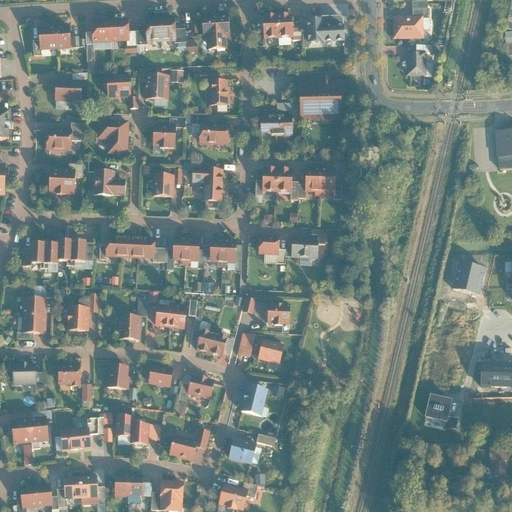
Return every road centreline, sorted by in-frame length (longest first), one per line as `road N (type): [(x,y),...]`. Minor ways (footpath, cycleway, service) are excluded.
road 1 (residential): [(19,218),(243,229),(246,2)]
road 2 (residential): [(209,477),(236,375),(143,354),(0,354)]
road 3 (residential): [(246,2),(11,13)]
road 4 (residential): [(369,0),(371,82),(382,103),(511,106)]
road 5 (residential): [(2,480),(91,466),(209,477)]
road 6 (residential): [(11,13),(27,132),(19,218)]
